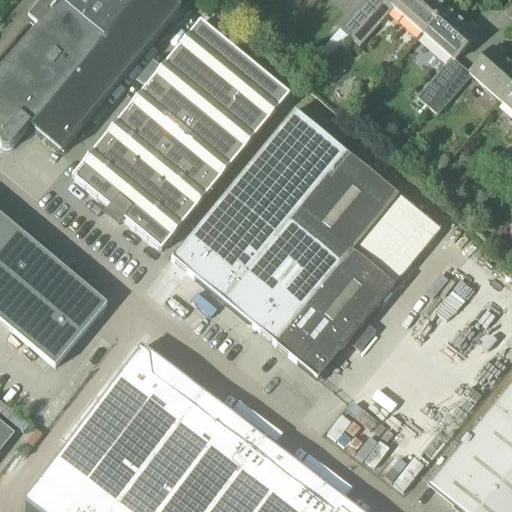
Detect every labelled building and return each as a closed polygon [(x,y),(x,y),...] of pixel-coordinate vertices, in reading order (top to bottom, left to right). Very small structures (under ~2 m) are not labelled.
[(0,73),(0,151),(0,152),(2,153),(3,153),(5,153),(7,153),(9,152),(10,151),(28,130),(59,157),(180,14),(164,0),(62,0),(58,5),(51,0),(40,0),(26,17),(39,28),(0,73)] [(339,32),(332,40),(340,47),(348,39),(349,40),(382,2),(381,2),(379,0),(363,0),(365,1),(338,31),(339,32)] [(382,2),(349,40),(358,49),(392,11),(421,37),(445,10),(433,0),(397,0),(390,9),(382,2)] [(449,62),(416,100),(426,109),(460,71),(453,65),(477,38),(445,10),(421,37),(449,62)] [(198,25),(71,181),(107,211),(108,219),(114,224),(122,223),(160,254),(287,98),(198,25)] [(460,71),(426,109),(436,118),(470,80),(500,106),(511,92),(511,68),(492,51),(468,78),(460,71)] [(329,86),(344,73),(335,62),(320,75),(329,86)] [(511,117),(511,149),(494,170),(505,180),(511,172),(511,92),(500,106),(511,117)] [(292,113),(169,262),(218,302),(341,153),(292,113)] [(341,153),(218,302),(266,342),(389,193),(341,153)] [(389,193),(266,342),(315,382),(392,289),(351,255),(397,199),(389,193)] [(0,325),(53,370),(105,308),(0,220),(0,325)] [(24,504),(22,511),(114,511),(202,398),(141,351),(24,504)] [(511,511),(511,386),(429,488),(458,511),(511,511)] [(202,398),(114,511),(211,511),(263,444),(202,398)] [(0,452),(14,436),(0,424),(0,452)] [(263,444),(211,511),(307,511),(324,491),(263,444)] [(351,511),(324,491),(307,511),(351,511)]
